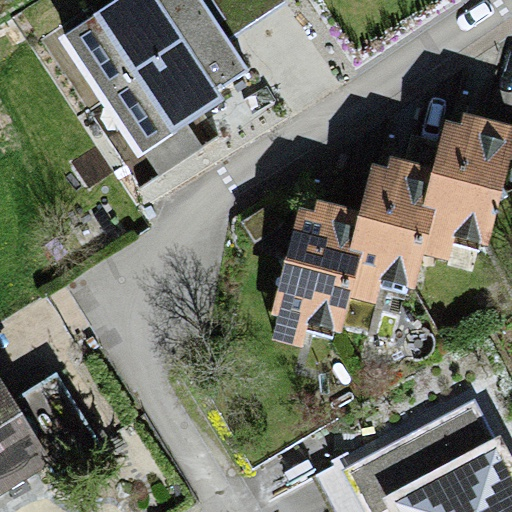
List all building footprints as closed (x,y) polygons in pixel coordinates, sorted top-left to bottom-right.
[(215,93),(248,72),(200,0),(123,0),(99,16),(175,131),(220,101),(215,93)] [(254,0),(212,0),(225,20),(254,0)] [(448,129),(437,176),(427,226),(485,242),(495,203),(507,196),(500,183),(511,136),(511,133),(479,125),(476,136),(448,129)] [(363,219),(353,270),(347,294),(375,301),(379,288),(406,295),(409,284),(411,285),(427,226),(437,176),(406,168),(403,179),(375,172),(363,219)] [(338,328),(347,294),(353,270),(363,219),(333,211),(330,223),(302,215),(292,254),(279,261),(286,274),(276,312),(338,328)] [(10,401),(0,384),(0,485),(42,459),(54,479),(103,449),(56,373),(10,401)] [(362,467),(385,511),(398,504),(402,511),(511,511),(511,480),(511,481),(472,408),(362,467)]
